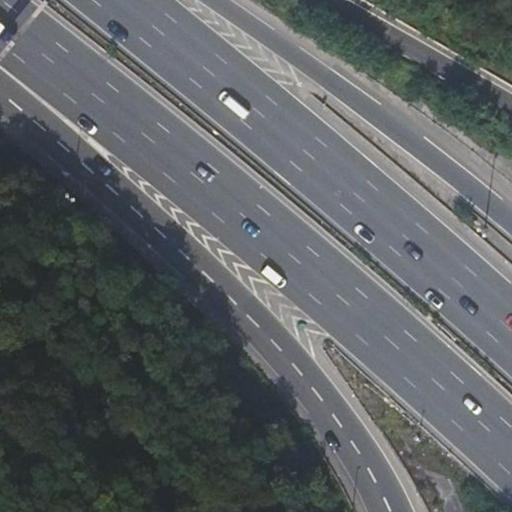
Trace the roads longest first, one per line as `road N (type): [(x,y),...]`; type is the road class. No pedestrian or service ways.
road 1 (motorway): [(0,38),(132,137),(511,457)]
road 2 (motorway): [(0,92),(272,340),(341,429),(389,511)]
road 3 (motorway): [(511,336),(130,0)]
road 4 (motorway): [(511,224),(307,63),(211,0)]
road 5 (motorway): [(511,110),(325,0)]
